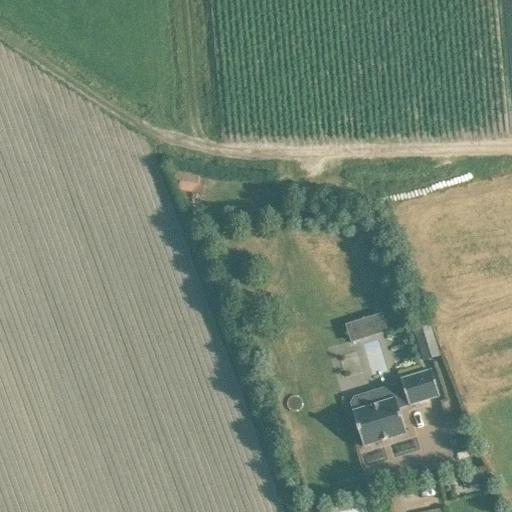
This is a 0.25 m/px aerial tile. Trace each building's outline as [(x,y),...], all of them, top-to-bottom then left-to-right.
[(176,171),(175,180),(180,181),(179,191),(202,194),(203,185),(199,184),(200,174),(176,171)] [(386,313),(350,321),(354,339),(390,331),(386,313)] [(414,329),(424,361),(440,356),(429,324),(414,329)] [(354,411),(353,412),(364,447),(407,433),(400,408),(409,405),(409,406),(440,396),(432,370),(401,379),(406,396),(397,399),(397,398),(373,405),(370,398),(365,395),(355,398),(352,403),(354,411)] [(446,482),(430,486),(434,502),(450,498),(446,482)]
